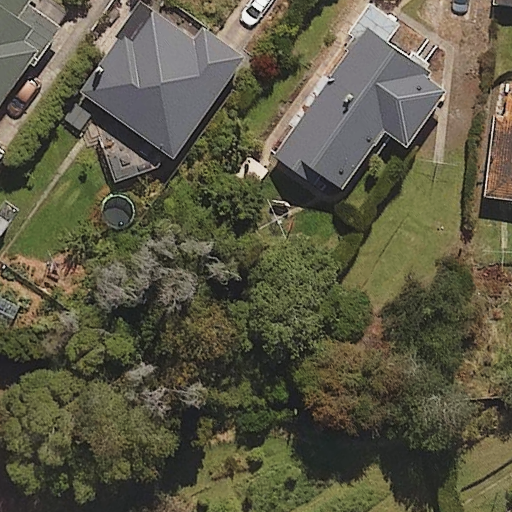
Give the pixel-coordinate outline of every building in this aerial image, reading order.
[(0,0),(0,160),(5,154),(0,149),(0,108),(31,66),(40,73),(67,36),(28,8),(33,0),(0,0)] [(511,0),(496,0),(495,8),(511,11),(511,0)] [(199,39),(146,2),(81,95),(176,162),(245,62),(203,33),(199,39)] [(276,156),(316,185),(321,178),(343,194),(386,133),(409,149),(450,91),(386,46),(401,25),(373,4),(354,31),(362,36),(276,156)] [(511,123),(497,123),(494,201),(511,201),(511,123)]
